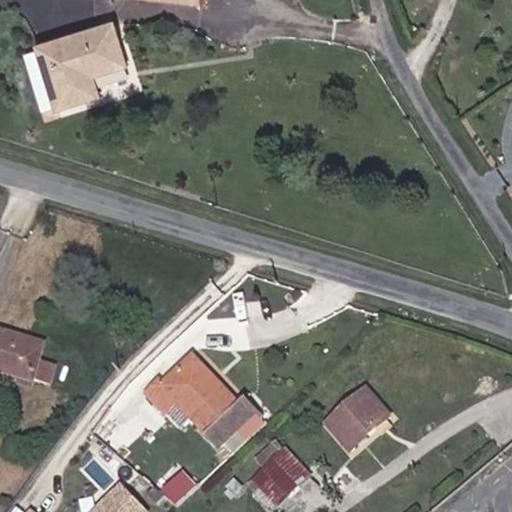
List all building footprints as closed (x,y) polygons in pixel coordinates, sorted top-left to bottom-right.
[(121,23),(40,50),(62,112),(110,96),(105,79),(136,68),(121,23)] [(40,50),(24,55),(46,116),(62,112),(40,50)] [(0,370),(48,386),(56,364),(41,360),(44,349),(4,336),(0,347),(0,370)] [(225,435),(233,444),(272,409),(261,396),(255,402),(208,349),(180,374),(173,366),(159,379),(184,408),(193,399),(221,431),(225,435)] [(400,413),(376,385),(337,418),(360,446),(400,413)] [(303,486),(320,472),(295,442),(280,455),(303,486)] [(272,461),(298,491),(303,486),(280,455),(272,461)] [(147,511),(118,483),(88,511),(147,511)] [(29,511),(17,502),(8,511),(29,511)]
